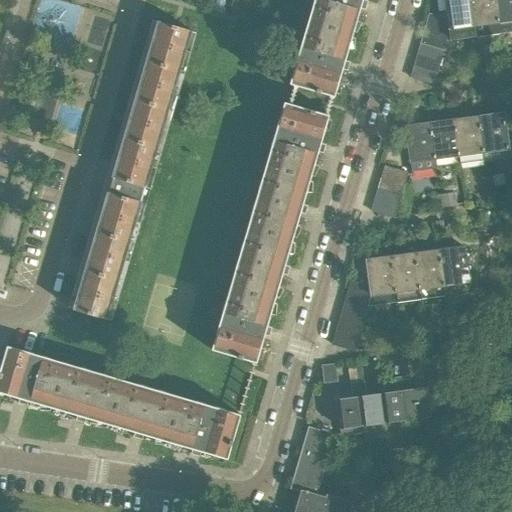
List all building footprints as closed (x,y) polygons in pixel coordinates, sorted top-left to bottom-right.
[(312,23),(352,35),(352,34),(353,31),(354,25),(356,19),(358,14),(359,8),(365,10),(366,5),(367,1),(362,0),(313,0),(312,7),(317,8),(312,23)] [(474,27),(470,0),(444,0),(447,19),(428,14),(423,33),(446,39),(449,39),(450,41),(475,37),(474,27)] [(495,0),(470,0),(474,27),(475,37),(500,34),(498,22),(495,0)] [(511,0),(495,0),(498,22),(500,34),(511,32),(511,0)] [(73,308),(72,309),(107,319),(118,280),(129,242),(141,202),(139,202),(144,187),(145,187),(159,140),(191,32),(178,28),(172,26),(159,22),(157,21),(157,22),(117,157),(112,176),(107,175),(101,193),(106,194),(95,232),(92,241),(87,261),(84,270),(81,279),(75,299),(73,308)] [(351,38),(352,35),(312,23),(308,38),(303,37),(300,48),(301,48),(299,53),(298,57),(297,57),(294,68),(299,69),(295,84),(294,86),(296,86),(315,92),(319,93),(320,93),(330,96),(332,97),(333,97),(334,94),(337,86),(337,83),(340,75),(342,69),(347,71),(348,66),(349,62),(344,61),(347,50),(351,38)] [(423,33),(420,44),(443,50),(446,39),(423,33)] [(420,44),(417,55),(440,62),(443,50),(420,44)] [(417,55),(413,66),(436,73),(440,62),(417,55)] [(436,73),(413,66),(410,77),(433,84),(436,73)] [(275,152),(270,166),(310,178),(311,174),(312,169),(314,163),(316,157),(317,152),(322,153),(324,149),(325,145),(320,143),(324,129),(327,119),(328,115),(326,115),(324,114),(314,111),(310,110),(309,110),(290,105),(289,104),(288,105),(284,120),(279,119),(276,130),(276,131),(275,135),(274,139),(273,139),(270,150),(275,152)] [(503,113),(478,117),(483,152),(508,149),(503,113)] [(478,117),(454,120),(459,155),(460,163),(485,160),(483,152),(478,117)] [(454,120),(429,123),(434,159),(459,155),(454,120)] [(434,159),(429,123),(405,126),(411,172),(435,169),(434,159)] [(310,178),(270,166),(266,182),(261,180),(258,191),(258,192),(257,196),(256,200),(255,200),(252,211),(257,213),(252,228),(292,239),(293,235),(295,229),(296,224),(298,219),(299,213),(305,214),(306,210),(307,206),(302,204),(305,193),(308,182),(310,178)] [(384,166),(381,177),(404,184),(407,173),(384,166)] [(381,177),(377,189),(400,195),(404,184),(381,177)] [(439,189),(440,194),(442,208),(457,205),(455,192),(450,193),(450,187),(439,189)] [(377,189),(374,200),(397,207),(400,195),(377,189)] [(397,207),(374,200),(371,211),(394,218),(397,207)] [(239,274),(234,289),(274,300),(275,296),(277,290),(278,285),(280,280),(281,274),(287,275),(288,271),(289,267),(284,265),(287,254),(291,243),(292,239),(252,228),(248,243),(243,241),(240,252),(240,253),(239,257),(238,261),(237,261),(234,272),(239,274)] [(464,247),(439,250),(444,286),(469,282),(464,247)] [(439,250),(413,254),(420,299),(445,296),(444,286),(439,250)] [(413,254),(389,257),(395,302),(420,299),(413,254)] [(350,281),(345,300),(368,306),(395,302),(389,257),(366,260),(369,286),(350,281)] [(274,300),(234,289),(230,304),(225,302),(222,313),(223,314),(221,319),(220,322),(219,322),(216,333),(221,335),(216,350),(216,351),(237,357),(237,358),(242,359),(252,362),(255,363),(256,359),(259,351),(259,349),(262,341),(264,335),(269,336),(270,333),(271,328),(266,326),(269,315),(273,304),(274,300)] [(345,300),(341,311),(364,318),(368,306),(345,300)] [(341,311),(338,322),(361,329),(364,318),(341,311)] [(338,322),(335,333),(358,340),(361,329),(338,322)] [(358,340),(335,333),(332,344),(355,351),(358,340)] [(28,400),(52,407),(64,369),(51,365),(52,359),(41,356),(41,357),(37,356),(32,354),(21,351),(20,355),(6,351),(5,351),(0,368),(0,392),(3,393),(14,396),(20,398),(18,403),(22,404),(27,406),(28,400)] [(322,376),(337,375),(336,363),(321,365),(322,376)] [(64,369),(52,407),(61,410),(72,413),(77,415),(76,420),(80,421),(84,423),(86,417),(111,424),(123,386),(108,381),(110,376),(98,373),(98,374),(95,373),(90,371),(79,367),(77,372),(64,369)] [(362,367),(355,368),(363,433),(385,430),(384,422),(381,394),(366,396),(364,382),(363,382),(362,367)] [(363,433),(355,368),(348,369),(352,398),(336,400),(341,436),(363,433)] [(408,376),(401,377),(406,419),(430,416),(429,411),(441,410),(439,394),(427,396),(426,388),(410,390),(408,376)] [(396,392),(381,394),(384,422),(406,419),(401,377),(394,378),(396,392)] [(165,441),(177,402),(166,398),(167,393),(159,391),(156,390),(153,389),(147,388),(148,387),(136,384),(135,389),(123,386),(111,424),(118,427),(130,430),(135,431),(134,436),(138,438),(142,439),(144,434),(159,439),(165,441)] [(193,406),(177,402),(165,441),(170,442),(175,444),(181,445),(188,447),(192,449),(191,454),(195,455),(199,456),(201,451),(213,455),(223,458),(227,459),(231,445),(233,441),(232,440),(238,419),(237,419),(224,415),(225,410),(214,407),(214,408),(210,407),(205,405),(205,404),(194,401),(193,406)] [(328,432),(308,426),(307,427),(292,478),(313,484),(316,485),(313,495),(316,496),(328,456),(335,456),(332,433),(328,432)] [(301,491),(294,511),(364,511),(365,509),(351,505),(351,503),(326,495),(325,498),(316,496),(313,495),(316,485),(313,484),(292,478),(289,488),(301,491)]
